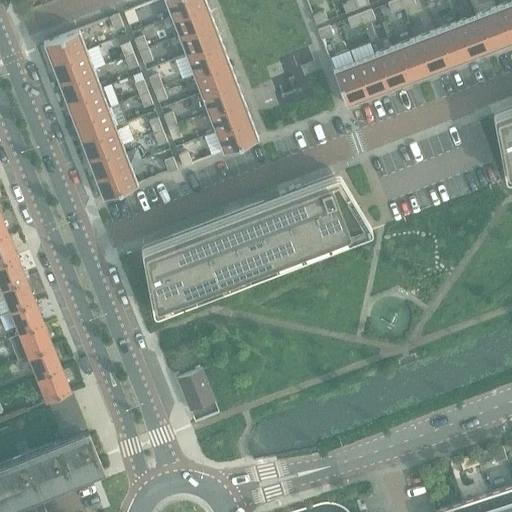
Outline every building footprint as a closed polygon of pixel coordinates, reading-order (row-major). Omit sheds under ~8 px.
[(205,0),(164,0),(171,16),(206,2),(205,0)] [(353,0),(349,0),(341,3),(345,12),(357,7),(353,0)] [(400,0),(393,0),(387,2),(391,11),(403,7),(400,0)] [(511,0),(495,6),(508,42),(511,40),(511,0)] [(206,2),(171,16),(178,35),(213,21),(206,2)] [(495,6),(474,14),(488,49),(508,42),(495,6)] [(132,7),(123,11),(128,23),(137,19),(132,7)] [(371,9),(359,13),(362,22),(374,17),(371,9)] [(312,14),(315,23),(327,19),(324,10),(312,14)] [(118,13),(109,16),(113,28),(122,25),(118,13)] [(359,13),(347,18),(350,27),(362,22),(359,13)] [(474,14),(454,22),(468,57),(488,49),(474,14)] [(213,21),(178,35),(185,54),(221,40),(213,21)] [(454,22),(434,29),(447,65),(468,57),(454,22)] [(329,24),(317,29),(321,38),(333,33),(329,24)] [(78,28),(42,41),(50,62),(86,48),(78,28)] [(434,29),(413,37),(427,73),(447,65),(434,29)] [(143,35),(134,38),(138,50),(147,47),(143,35)] [(413,37),(393,45),(407,80),(427,73),(413,37)] [(128,40),(119,44),(124,56),(133,52),(128,40)] [(186,55),(174,59),(181,77),(193,73),(228,59),(221,40),(185,54),(186,55)] [(369,41),(350,49),(354,60),(353,60),(367,96),(387,88),(373,53),(369,41)] [(86,48),(50,62),(57,81),(93,67),(104,63),(97,44),(86,48)] [(393,45),(373,53),(387,88),(407,80),(393,45)] [(147,47),(138,50),(143,62),(152,59),(147,47)] [(133,52),(124,56),(128,68),(137,64),(133,52)] [(228,59),(193,73),(200,92),(235,79),(228,59)] [(353,60),(332,68),(346,104),(367,96),(353,60)] [(93,67),(57,81),(65,100),(100,87),(93,67)] [(157,73),(148,76),(153,88),(162,85),(157,73)] [(143,78),(134,82),(138,94),(147,90),(143,78)] [(235,79),(200,92),(207,111),(243,98),(235,79)] [(100,87),(65,100),(72,119),(108,105),(119,101),(111,82),(101,86),(100,87)] [(162,85),(153,88),(158,100),(166,97),(162,85)] [(147,90),(138,94),(143,106),(152,102),(147,90)] [(243,98),(207,111),(214,130),(250,117),(243,98)] [(108,105),(72,119),(79,138),(115,125),(126,120),(119,101),(108,105)] [(172,111),(163,114),(167,126),(176,123),(172,111)] [(511,112),(498,118),(507,169),(511,167),(511,112)] [(157,116),(148,120),(153,132),(162,128),(157,116)] [(215,131),(203,135),(210,154),(222,149),(222,151),(258,137),(250,117),(214,130),(215,131)] [(176,123),(167,126),(172,138),(181,135),(176,123)] [(79,138),(78,139),(85,158),(121,144),(114,125),(79,138)] [(162,128),(153,132),(157,144),(166,140),(162,128)] [(121,144),(85,158),(93,177),(128,163),(121,144)] [(187,150),(178,154),(183,166),(191,162),(187,150)] [(172,156),(163,159),(168,171),(177,168),(172,156)] [(128,163),(93,177),(100,197),(136,184),(128,163)] [(155,303),(303,247),(364,224),(337,179),(146,252),(155,303)] [(0,236),(0,261),(16,255),(7,233),(0,236)] [(0,287),(0,288),(25,278),(16,255),(0,261),(0,287)] [(0,288),(9,310),(34,300),(25,278),(0,288)] [(9,310),(18,332),(43,322),(34,300),(9,310)] [(18,358),(27,354),(52,345),(43,322),(18,332),(9,336),(18,358)] [(27,354),(36,377),(61,367),(52,345),(27,354)] [(70,390),(61,367),(36,377),(45,400),(70,390)] [(213,399),(200,367),(176,376),(189,409),(213,399)] [(50,404),(54,413),(76,404),(72,394),(50,404)] [(54,413),(58,424),(81,414),(76,404),(54,413)] [(85,425),(81,414),(58,424),(62,434),(85,425)] [(0,467),(0,507),(102,466),(88,432),(0,467)] [(493,446),(476,452),(479,461),(496,456),(493,446)] [(463,466),(479,461),(476,452),(460,457),(463,466)] [(441,473),(438,464),(422,469),(425,479),(441,473)] [(511,511),(511,482),(488,490),(495,511),(511,511)] [(495,511),(488,490),(462,498),(466,511),(495,511)] [(436,511),(466,511),(462,498),(435,507),(436,511)]
